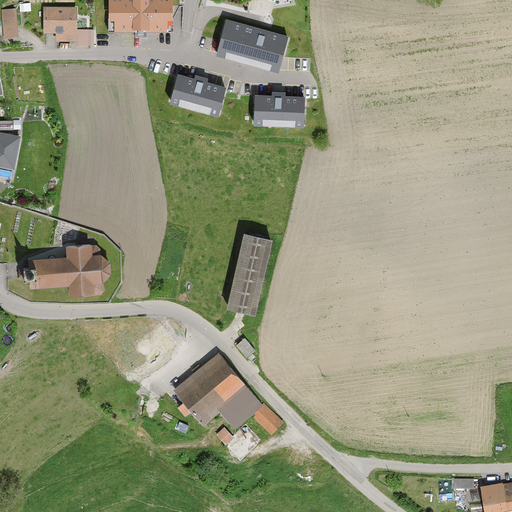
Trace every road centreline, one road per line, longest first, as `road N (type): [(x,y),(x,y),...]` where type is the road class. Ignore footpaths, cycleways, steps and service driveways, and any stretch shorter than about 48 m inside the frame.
road 1 (unclassified): [(346,469),(220,340),(174,309),(35,310),(0,294)]
road 2 (residential): [(346,469),(362,462),(511,468)]
